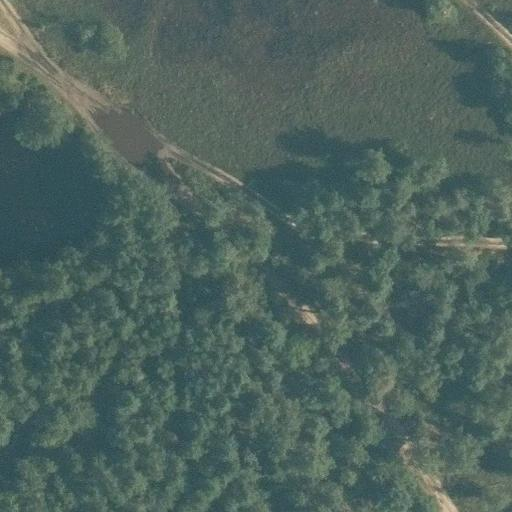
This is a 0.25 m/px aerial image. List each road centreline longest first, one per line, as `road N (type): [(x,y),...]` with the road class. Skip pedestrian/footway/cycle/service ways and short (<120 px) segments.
road 1 (track): [(0,34),(330,330),(449,511)]
road 2 (track): [(91,118),(243,187),(325,243),(511,243)]
